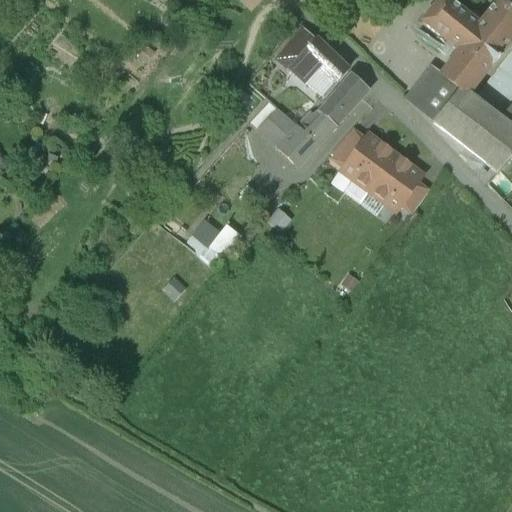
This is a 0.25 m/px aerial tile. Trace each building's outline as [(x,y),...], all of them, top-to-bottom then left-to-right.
[(441,80),(459,94),(465,98),(490,67),(492,69),(501,58),(498,56),(511,38),(511,13),(510,12),(508,14),(498,6),(479,30),(441,0),(421,25),(459,56),(442,78),(441,80)] [(276,63),(288,74),(302,57),(315,44),(302,32),(276,63)] [(346,75),(315,44),(302,57),(288,74),(305,87),(318,72),(335,87),(346,75)] [(511,52),(475,100),(498,118),(511,101),(511,52)] [(408,103),(415,108),(430,122),(434,125),(459,94),(441,80),(442,78),(431,70),(405,103),(407,104),(408,103)] [(318,72),(305,87),(323,101),(331,92),(335,87),(318,72)] [(367,95),(350,79),(312,123),(308,118),(295,132),(275,153),(296,172),(345,120),(367,95)] [(465,98),(459,94),(434,125),(432,127),(435,129),(496,178),(511,160),(511,110),(511,109),(498,124),(465,98)] [(295,132),(277,115),(257,136),(275,153),(295,132)] [(350,156),(358,145),(348,137),(329,160),(345,171),(354,158),(350,156)] [(354,158),(345,171),(355,178),(350,185),(351,186),(343,197),(359,208),(367,197),(394,161),(388,157),(389,156),(380,149),(380,150),(366,140),(362,146),(358,144),(358,145),(350,156),(354,158)] [(399,164),(394,161),(367,197),(384,210),(389,203),(399,211),(417,187),(422,180),(408,170),(409,169),(400,163),(399,164)] [(355,178),(345,171),(339,177),(350,185),(355,178)] [(417,187),(399,211),(411,219),(428,195),(417,187)] [(389,203),(384,210),(395,217),(399,211),(389,203)]
